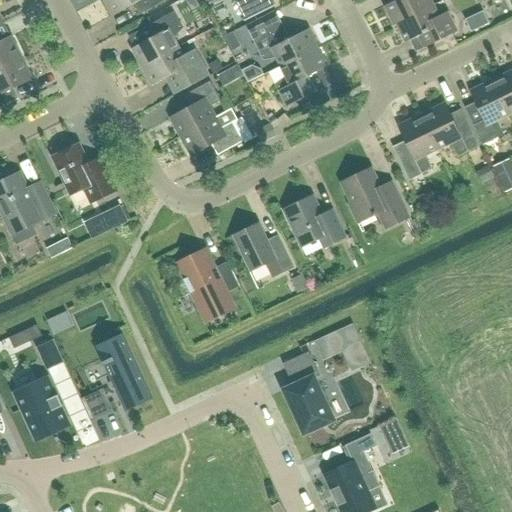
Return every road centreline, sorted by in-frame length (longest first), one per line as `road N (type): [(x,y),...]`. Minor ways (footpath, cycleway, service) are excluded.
road 1 (residential): [(106,90),(170,197),(194,204),(361,126),(388,91)]
road 2 (residential): [(25,473),(128,446),(240,394),(296,511)]
road 3 (residential): [(388,91),(511,32)]
